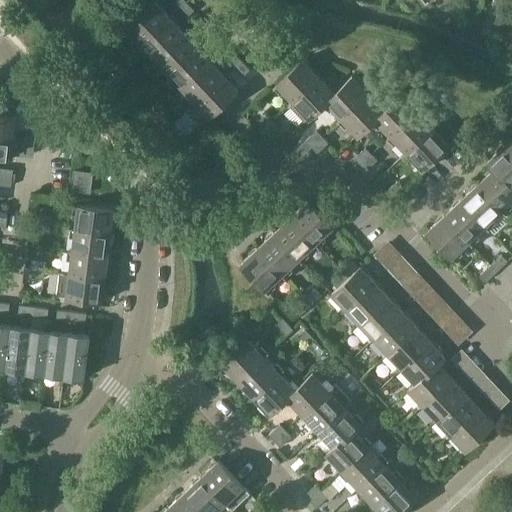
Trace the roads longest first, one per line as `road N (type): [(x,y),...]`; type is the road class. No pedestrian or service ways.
road 1 (residential): [(294,511),(287,487),(197,388),(130,359)]
road 2 (residential): [(274,165),(230,113),(279,69),(210,0)]
road 3 (residential): [(0,288),(9,289),(24,184),(42,164),(51,102)]
road 4 (residential): [(402,231),(472,168),(474,153),(511,115)]
road 5 (residential): [(130,359),(146,313),(150,205)]
road 6 (residential): [(274,165),(346,177),(402,231)]
road 7 (residential): [(150,205),(51,102)]
road 8 (residential): [(150,205),(274,165)]
